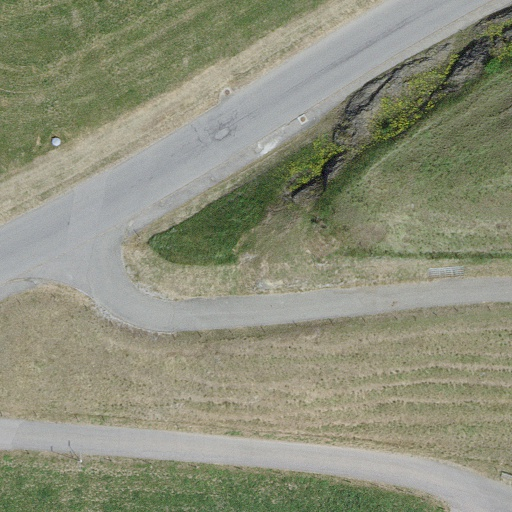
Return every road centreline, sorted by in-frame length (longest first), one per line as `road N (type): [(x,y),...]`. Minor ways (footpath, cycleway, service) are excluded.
road 1 (residential): [(0,430),(389,467),(511,506)]
road 2 (unclassified): [(443,0),(259,117),(0,257)]
road 3 (motorway): [(0,297),(186,0)]
